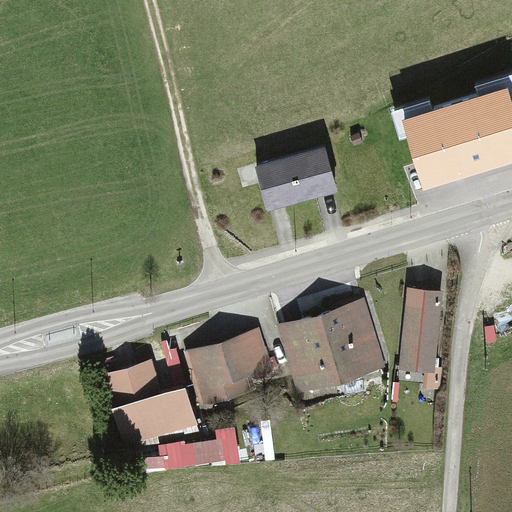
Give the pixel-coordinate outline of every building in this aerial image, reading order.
[(511,117),(504,91),(405,121),(424,185),(511,158),(511,117)] [(318,140),(248,156),(259,204),(329,187),(318,140)] [(408,287),(398,365),(429,369),(439,291),(408,287)] [(358,303),(281,325),(298,386),(375,364),(358,303)] [(255,335),(189,355),(204,403),(254,388),(248,372),(265,366),(255,335)] [(163,400),(150,361),(105,375),(127,444),(193,423),(184,393),(163,400)]
